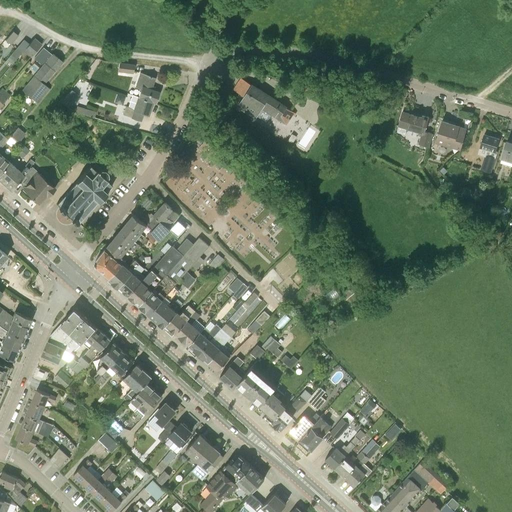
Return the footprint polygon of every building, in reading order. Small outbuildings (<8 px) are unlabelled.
[(13,31),(6,40),(11,44),(18,36),(13,31)] [(34,38),(29,44),(23,51),(31,57),(42,44),(34,38)] [(16,58),(23,51),(29,44),(23,40),(12,54),(16,58)] [(42,65),(52,54),(44,47),(35,58),(42,65)] [(53,53),(52,54),(42,65),(23,89),(39,103),(50,89),(45,84),(64,62),(53,53)] [(119,71),(133,73),(134,65),(120,64),(119,71)] [(146,74),(140,73),(136,87),(141,89),(139,97),(153,102),(156,103),(159,92),(151,89),(155,78),(146,74)] [(287,125),(290,121),(295,113),(251,84),(247,82),(246,81),(242,78),(241,78),(234,89),(234,90),(239,92),(239,93),(240,93),(242,94),(244,95),(244,96),(239,103),(239,104),(238,106),(238,105),(237,106),(246,112),(256,119),(262,109),(287,125)] [(325,106),(331,96),(315,86),(309,97),(325,106)] [(297,103),(304,91),(298,87),(291,100),(297,103)] [(3,88),(0,91),(0,100),(3,103),(10,95),(3,88)] [(72,90),(62,102),(68,107),(78,95),(72,90)] [(139,97),(132,95),(129,107),(126,106),(123,115),(131,118),(141,121),(143,113),(148,115),(153,102),(139,97)] [(75,111),(94,117),(96,112),(77,106),(75,111)] [(402,112),(400,121),(398,126),(422,133),(419,143),(429,146),(436,120),(433,119),(431,118),(429,117),(422,116),(422,117),(402,112)] [(442,119),(440,129),(436,142),(460,149),(463,138),(466,129),(457,126),(448,124),(449,121),(442,119)] [(8,139),(8,138),(6,141),(14,148),(26,134),(18,127),(8,139)] [(484,134),(481,144),(479,151),(486,154),(481,169),(488,171),(496,148),(499,139),(484,134)] [(511,142),(511,143),(507,141),(504,151),(501,158),(511,161),(511,142)] [(30,150),(24,145),(18,153),(23,158),(30,150)] [(0,173),(9,162),(0,153),(0,173)] [(0,173),(0,179),(3,182),(12,190),(20,180),(24,175),(31,166),(35,162),(31,158),(25,165),(26,166),(21,172),(9,162),(0,173)] [(55,188),(31,166),(24,175),(20,180),(26,185),(22,189),(23,189),(29,195),(30,195),(31,194),(32,195),(31,196),(38,203),(46,194),(48,196),(55,188)] [(69,216),(69,217),(70,216),(72,218),(71,219),(75,222),(75,221),(78,224),(79,223),(79,222),(83,218),(84,217),(88,212),(88,213),(89,212),(93,207),(93,208),(94,207),(93,206),(96,203),(97,203),(107,192),(112,186),(107,181),(107,180),(107,179),(107,178),(108,176),(108,175),(108,172),(107,172),(105,170),(104,169),(101,169),(100,169),(99,170),(98,170),(97,170),(96,171),(95,170),(95,171),(94,169),(91,166),(85,172),(75,184),(72,187),(71,188),(67,193),(67,192),(66,193),(67,193),(63,198),(62,198),(61,198),(62,199),(58,204),(57,203),(56,204),(59,207),(59,208),(62,211),(63,210),(65,212),(64,212),(65,213),(66,213),(67,212),(69,214),(69,215),(69,216)] [(140,203),(147,210),(153,202),(146,196),(140,203)] [(165,202),(146,223),(153,229),(160,221),(168,228),(179,215),(165,202)] [(145,225),(134,214),(127,222),(141,234),(147,226),(145,224),(145,225)] [(153,230),(151,233),(160,240),(169,229),(168,228),(160,221),(153,229),(153,230)] [(179,237),(186,228),(178,221),(171,230),(179,237)] [(141,234),(127,222),(121,230),(134,241),(141,234)] [(134,241),(121,230),(114,238),(128,249),(134,241)] [(184,255),(154,288),(159,293),(165,286),(170,291),(175,285),(177,283),(176,283),(192,265),(200,256),(209,246),(200,237),(184,255)] [(128,249),(114,238),(108,246),(121,257),(128,249)] [(154,288),(184,255),(173,245),(143,281),(142,280),(129,295),(140,305),(154,288)] [(95,261),(96,265),(96,266),(110,278),(123,264),(125,261),(121,257),(108,246),(101,254),(96,261),(95,261)] [(216,267),(224,259),(218,254),(211,263),(216,267)] [(128,268),(123,264),(110,278),(119,287),(139,263),(135,260),(128,268)] [(139,263),(119,287),(129,295),(142,280),(137,276),(145,268),(139,263)] [(228,271),(224,267),(216,277),(220,281),(228,271)] [(237,275),(231,270),(227,274),(233,279),(237,275)] [(180,280),(188,288),(196,279),(187,271),(180,280)] [(238,278),(229,287),(235,293),(244,283),(238,278)] [(248,287),(244,283),(235,293),(232,296),(236,301),(248,287)] [(170,291),(150,314),(159,322),(160,322),(164,325),(163,326),(164,327),(164,326),(165,327),(178,311),(182,306),(176,300),(172,306),(168,303),(179,290),(175,285),(170,291)] [(154,288),(140,305),(150,314),(170,291),(165,286),(159,293),(154,288)] [(250,305),(258,296),(254,292),(246,302),(250,305)] [(237,301),(232,307),(236,310),(241,305),(237,301)] [(170,328),(176,333),(196,310),(189,305),(181,315),(178,311),(165,327),(168,330),(170,328)] [(0,327),(2,329),(23,338),(32,318),(15,311),(12,316),(0,307),(0,327)] [(51,336),(62,346),(65,349),(70,353),(73,349),(75,350),(82,342),(96,327),(87,318),(78,310),(78,309),(77,309),(77,308),(73,309),(72,309),(73,310),(71,311),(50,335),(51,336)] [(329,317),(325,308),(319,311),(322,320),(329,317)] [(346,318),(342,309),(335,312),(336,314),(335,314),(339,322),(346,318)] [(176,333),(189,345),(201,331),(193,324),(201,315),(196,310),(176,333)] [(265,311),(256,320),(261,325),(270,316),(265,311)] [(282,329),(291,317),(287,313),(277,325),(282,329)] [(201,331),(189,345),(199,354),(222,328),(217,324),(211,331),(206,327),(201,332),(201,331)] [(18,349),(23,338),(2,329),(0,327),(0,334),(0,335),(0,340),(2,342),(18,349)] [(96,327),(82,342),(89,348),(77,362),(73,357),(68,363),(80,374),(111,340),(102,332),(102,333),(97,328),(96,327)] [(199,354),(208,362),(231,336),(222,328),(199,354)] [(255,342),(260,337),(256,333),(251,338),(255,342)] [(61,357),(62,357),(65,349),(62,346),(51,336),(49,341),(48,340),(42,356),(43,353),(59,360),(61,357)] [(232,336),(231,336),(208,362),(218,371),(224,363),(230,357),(221,349),(232,336)] [(266,341),(269,344),(270,345),(275,339),(271,336),(266,341)] [(276,340),(268,348),(277,355),(281,351),(277,346),(280,343),(276,340)] [(0,355),(14,361),(17,351),(18,349),(2,342),(0,346),(0,355)] [(123,351),(114,343),(101,357),(111,366),(124,352),(124,351),(123,351)] [(258,344),(250,352),(256,357),(255,359),(257,360),(265,351),(258,344)] [(124,352),(111,366),(121,375),(134,361),(124,352)] [(286,354),(281,359),(291,368),(299,360),(294,355),(290,359),(286,354)] [(221,376),(223,378),(233,387),(234,388),(237,383),(246,373),(239,367),(244,361),(241,358),(238,356),(227,368),(220,376),(221,376)] [(128,402),(130,400),(147,382),(152,377),(145,371),(144,373),(141,370),(141,369),(142,369),(142,368),(141,369),(137,365),(138,364),(137,363),(124,378),(135,388),(134,390),(131,390),(124,398),(128,402)] [(95,379),(97,381),(107,370),(102,365),(97,371),(100,374),(95,379)] [(264,376),(252,366),(246,373),(237,383),(245,391),(249,394),(264,376)] [(107,370),(97,381),(94,385),(98,389),(112,374),(107,370)] [(55,377),(62,383),(66,387),(71,381),(60,371),(55,377)] [(249,394),(260,404),(276,387),(264,376),(249,394)] [(155,389),(147,382),(130,400),(131,401),(130,402),(137,408),(155,389)] [(320,386),(312,394),(307,400),(318,410),(326,400),(322,396),(326,391),(320,386)] [(276,387),(260,404),(275,417),(284,407),(286,405),(281,401),(286,395),(276,387)] [(32,401),(45,406),(48,399),(54,402),(56,397),(37,389),(32,401)] [(162,395),(155,389),(137,408),(144,415),(162,395)] [(284,407),(275,417),(271,421),(281,429),(288,422),(293,415),(307,400),(312,394),(306,389),(288,410),(284,407)] [(67,400),(64,405),(72,410),(75,405),(67,400)] [(372,400),(366,406),(372,411),(378,405),(372,400)] [(27,413),(39,419),(45,406),(32,401),(27,413)] [(171,424),(167,420),(175,411),(166,403),(157,413),(162,418),(159,421),(167,428),(158,438),(163,442),(169,435),(176,428),(172,423),(171,424)] [(365,415),(370,410),(366,406),(365,405),(360,411),(365,415)] [(347,412),(331,432),(338,438),(355,418),(347,412)] [(27,413),(21,425),(34,431),(39,419),(27,413)] [(301,438),(321,416),(316,413),(311,419),(305,414),(291,430),(297,436),(298,435),(301,438)] [(46,426),(53,429),(58,419),(51,415),(46,426)] [(301,438),(300,439),(308,446),(312,450),(323,437),(319,433),(328,423),(321,416),(301,438)] [(113,419),(109,423),(119,433),(124,428),(113,419)] [(186,439),(185,438),(192,431),(187,427),(188,426),(183,422),(183,423),(181,422),(176,428),(169,435),(175,441),(169,447),(172,449),(163,460),(162,459),(155,468),(161,473),(183,447),(181,445),(186,439)] [(109,423),(105,428),(115,438),(119,433),(109,423)] [(34,431),(21,425),(16,438),(35,446),(37,441),(31,438),(34,431)] [(98,440),(105,446),(112,439),(105,432),(98,440)] [(186,450),(192,456),(206,440),(200,434),(186,450)] [(336,446),(332,451),(325,458),(335,467),(346,455),(360,440),(356,436),(347,446),(345,445),(340,450),(336,446)] [(112,439),(105,446),(112,452),(119,445),(112,439)] [(376,443),(373,440),(372,439),(357,456),(361,459),(366,454),(371,448),(376,443)] [(192,456),(199,462),(213,446),(206,440),(192,456)] [(356,465),(345,477),(355,485),(362,478),(366,473),(360,467),(365,462),(365,463),(380,446),(376,443),(371,448),(366,454),(361,459),(356,465)] [(220,452),(213,446),(199,462),(210,471),(224,455),(222,457),(220,455),(219,454),(220,452)] [(68,458),(64,454),(57,461),(62,465),(68,458)] [(233,458),(225,466),(226,466),(232,472),(228,476),(236,482),(251,465),(239,455),(235,460),(233,458)] [(345,477),(356,465),(353,462),(346,455),(335,467),(345,477)] [(74,474),(83,483),(93,473),(87,468),(92,463),(88,459),(74,474)] [(427,482),(429,483),(438,473),(423,460),(392,494),(406,507),(427,482)] [(137,466),(133,471),(141,478),(145,473),(137,466)] [(251,466),(240,478),(253,490),(264,478),(251,466)] [(98,478),(93,473),(83,483),(93,492),(102,482),(102,483),(103,483),(108,478),(113,472),(109,467),(98,478)] [(221,469),(206,485),(213,491),(202,503),(206,507),(210,511),(225,494),(234,484),(236,482),(221,469)] [(165,470),(156,479),(162,484),(170,475),(165,470)] [(4,486),(13,489),(8,494),(18,503),(25,496),(20,491),(26,484),(21,479),(18,478),(18,477),(2,471),(0,475),(0,480),(6,483),(4,486)] [(114,472),(108,478),(112,481),(117,476),(114,472)] [(445,480),(436,490),(441,494),(445,489),(449,484),(445,480)] [(152,481),(145,488),(157,500),(164,493),(152,481)] [(93,492),(103,502),(112,492),(103,483),(102,483),(93,492)] [(234,484),(225,494),(228,497),(237,487),(234,484)] [(118,497),(112,492),(103,502),(112,511),(127,496),(123,492),(118,497)] [(278,511),(283,506),(277,501),(280,498),(275,493),(258,511),(278,511)] [(400,511),(406,507),(392,494),(375,511),(376,511),(400,511)] [(453,496),(439,511),(458,511),(455,508),(460,502),(453,496)] [(0,508),(1,505),(9,508),(11,503),(0,498),(0,508)] [(416,511),(438,511),(441,510),(436,505),(437,503),(435,501),(433,503),(428,498),(416,511)] [(177,511),(182,508),(177,503),(173,507),(177,511)]
